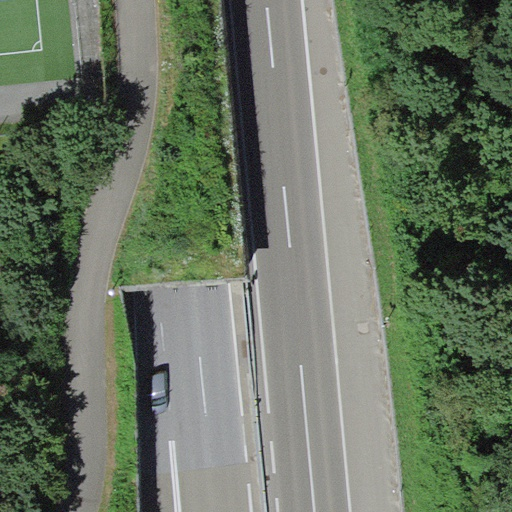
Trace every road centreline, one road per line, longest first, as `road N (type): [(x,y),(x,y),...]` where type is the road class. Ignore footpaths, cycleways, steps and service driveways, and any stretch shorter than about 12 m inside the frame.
road 1 (track): [(136,0),(147,124),(98,305),(98,478),(88,511)]
road 2 (motorway): [(165,0),(196,417)]
road 3 (motorway): [(307,413),(275,0)]
